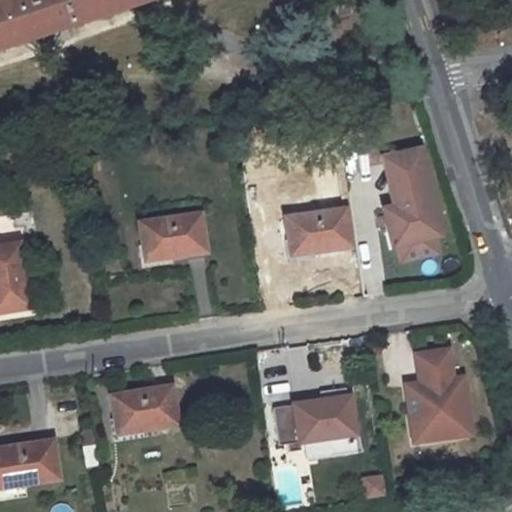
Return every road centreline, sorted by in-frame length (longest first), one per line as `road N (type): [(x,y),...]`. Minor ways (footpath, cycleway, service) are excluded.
road 1 (residential): [(511,294),(0,368)]
road 2 (residential): [(439,75),(507,277)]
